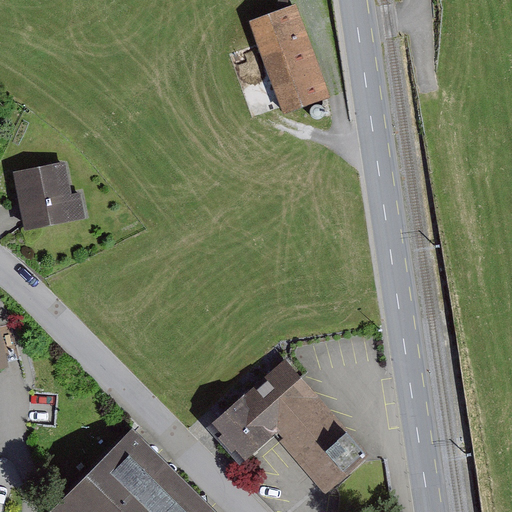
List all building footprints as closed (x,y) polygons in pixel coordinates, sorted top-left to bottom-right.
[(278,0),(277,8),(249,18),(283,111),(331,95),(295,2),(288,4),(288,0),(278,0)] [(65,159),(13,168),(24,228),(86,217),(81,190),(71,192),(65,159)] [(0,366),(10,364),(0,325),(0,366)] [(284,357),(207,423),(240,461),(277,428),(283,435),(278,439),(325,493),(369,455),(284,357)] [(218,511),(132,425),(47,511),(218,511)]
